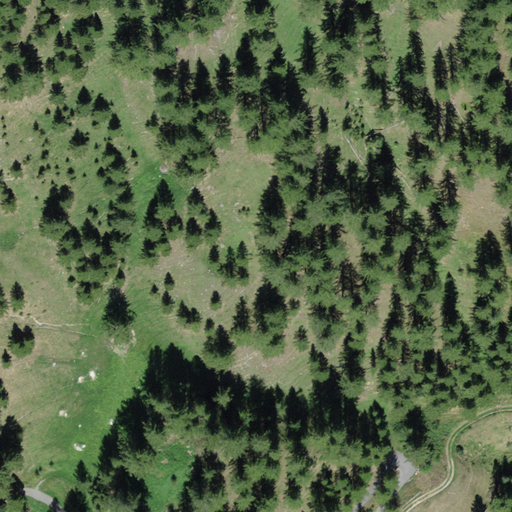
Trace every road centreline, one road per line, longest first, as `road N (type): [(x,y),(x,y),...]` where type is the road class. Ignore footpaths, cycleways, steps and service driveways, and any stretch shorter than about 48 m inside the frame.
road 1 (track): [(402,511),(446,484),(453,431),(479,413),(511,407)]
road 2 (track): [(380,511),(410,470),(394,458),(354,511)]
